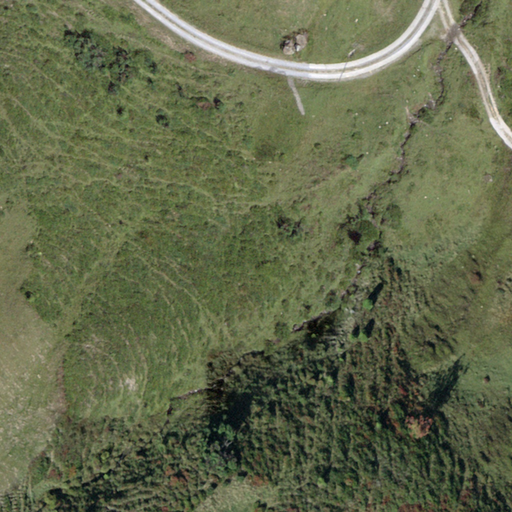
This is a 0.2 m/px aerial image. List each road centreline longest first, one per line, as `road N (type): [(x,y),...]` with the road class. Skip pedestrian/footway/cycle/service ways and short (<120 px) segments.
road 1 (track): [(148,0),(206,49),(298,70),(376,70),(442,19)]
road 2 (track): [(511,135),(492,110),(485,65),(442,19)]
